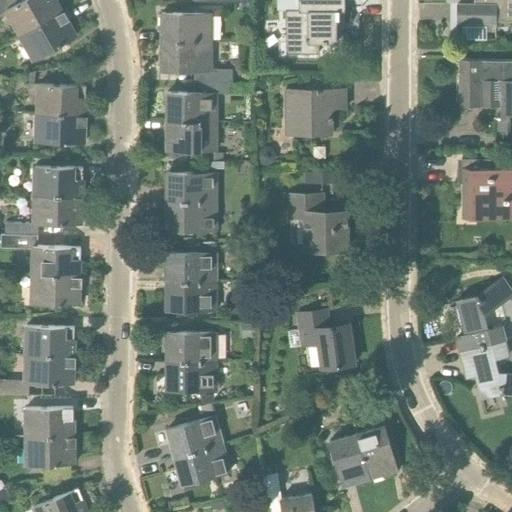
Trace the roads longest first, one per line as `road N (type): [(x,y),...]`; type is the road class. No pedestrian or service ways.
road 1 (residential): [(127,511),(108,446),(109,64),(98,0)]
road 2 (residential): [(463,469),(427,425),(401,353),(399,0)]
